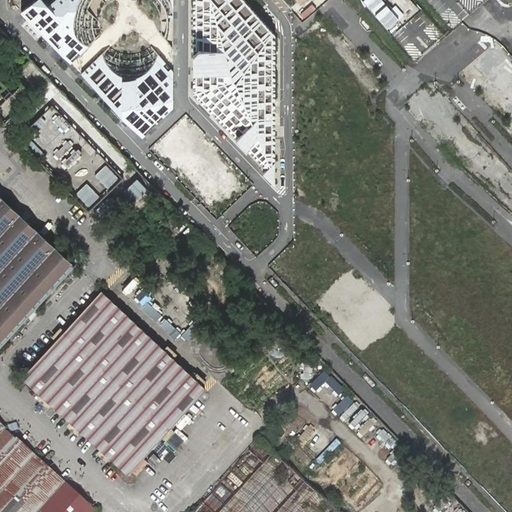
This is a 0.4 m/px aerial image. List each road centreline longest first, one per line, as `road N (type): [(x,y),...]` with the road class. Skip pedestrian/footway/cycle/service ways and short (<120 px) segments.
road 1 (residential): [(0,10),(251,271)]
road 2 (residential): [(251,271),(452,482)]
road 3 (unknown): [(225,397),(255,414),(296,391),(427,511)]
road 4 (residential): [(282,206),(182,104),(182,0)]
road 5 (residential): [(282,206),(289,195),(285,23)]
road 6 (residential): [(399,295),(402,319),(511,435)]
road 7 (residential): [(399,295),(404,124)]
road 8 (residential): [(328,0),(402,84),(383,105),(404,124)]
road 9 (residential): [(404,124),(511,230)]
road 10 (residential): [(285,212),(310,212),(390,295),(399,295)]
